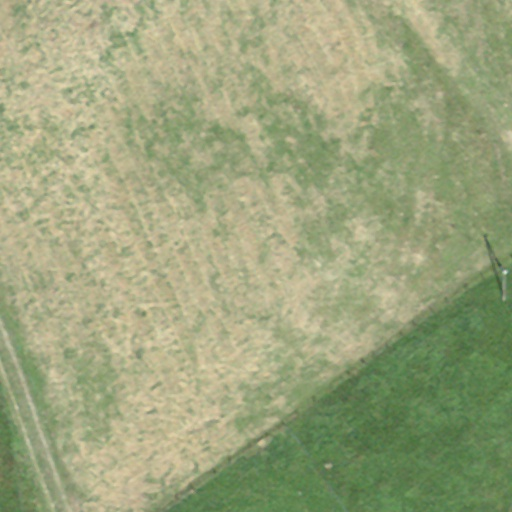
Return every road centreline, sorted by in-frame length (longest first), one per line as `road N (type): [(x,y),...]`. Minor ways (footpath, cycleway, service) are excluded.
road 1 (track): [(66,511),(0,349)]
road 2 (track): [(411,0),(511,129)]
